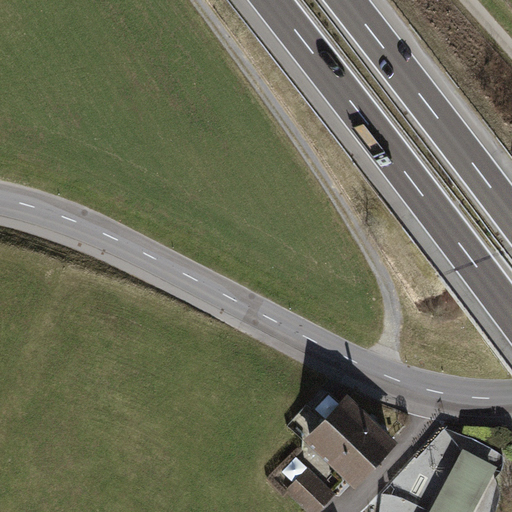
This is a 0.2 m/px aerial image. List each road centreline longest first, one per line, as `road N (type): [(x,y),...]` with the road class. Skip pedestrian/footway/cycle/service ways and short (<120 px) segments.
road 1 (tertiary): [(0,199),(110,235),(391,378),(448,395),(511,398)]
road 2 (track): [(391,378),(396,324),(374,258),(319,166),(197,0)]
road 3 (motorway): [(271,0),(511,314)]
road 4 (motorway): [(511,216),(345,0)]
road 5 (track): [(448,395),(347,511)]
